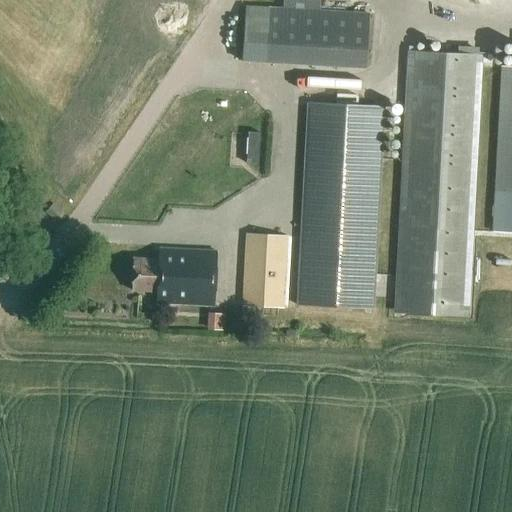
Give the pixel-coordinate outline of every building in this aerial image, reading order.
[(365,69),(368,14),(268,8),(265,63),(365,69)] [(391,315),(467,319),(481,57),(405,52),(391,315)] [(494,193),(511,193),(511,67),(501,67),(494,193)] [(208,103),(245,112),(249,91),(212,83),(208,103)] [(357,95),(336,94),(335,108),(307,106),(296,305),(373,309),(384,110),(357,109),(357,95)] [(248,133),(246,163),(257,164),(259,133),(248,133)] [(283,310),(286,237),(244,235),(240,308),(283,310)] [(131,291),(156,292),(155,303),(214,306),(217,252),(158,249),(158,260),(133,259),(131,291)]
